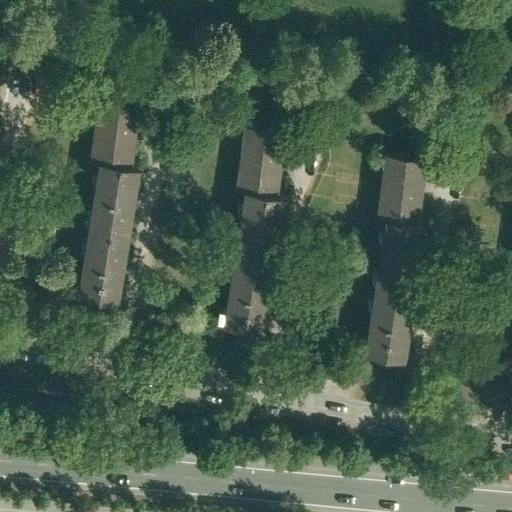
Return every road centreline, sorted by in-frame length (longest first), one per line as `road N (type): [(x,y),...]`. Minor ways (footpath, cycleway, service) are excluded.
road 1 (residential): [(511,437),(265,397),(0,338)]
road 2 (secondary): [(382,498),(0,462)]
road 3 (secondary): [(511,510),(382,498)]
